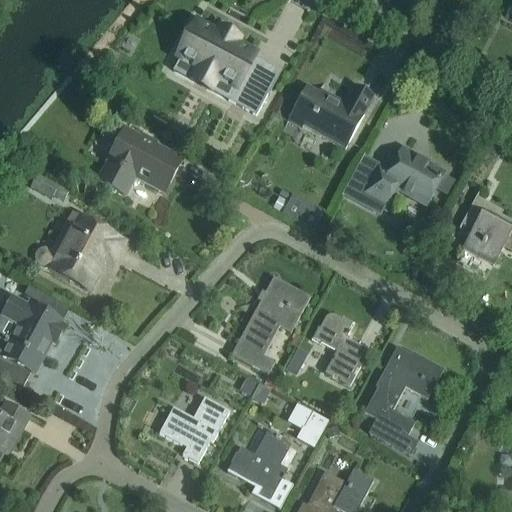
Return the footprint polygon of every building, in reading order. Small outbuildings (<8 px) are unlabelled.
[(197,24),(178,59),(199,71),(232,88),(235,91),(228,103),(248,114),(255,101),(261,91),(241,80),(250,64),(254,56),(254,55),(197,24)] [(318,95),(324,85),(323,84),(317,94),(306,88),(284,128),(285,128),(288,123),(299,129),(301,126),(326,140),(333,129),(350,138),(346,146),(347,146),(364,116),(362,115),(372,97),(355,88),(345,106),(326,95),(324,98),(318,95)] [(108,116),(113,106),(102,100),(97,110),(108,116)] [(163,196),(182,162),(124,130),(105,165),(106,165),(96,184),(124,199),(134,180),(163,196)] [(426,207),(443,175),(419,163),(421,160),(402,150),(386,179),(376,173),(364,194),(388,207),(386,211),(385,211),(385,212),(397,192),(426,207)] [(511,223),(474,203),(480,192),(479,192),(458,230),(459,230),(461,226),(472,232),(456,261),(457,261),(463,251),(493,267),(502,250),(511,255),(511,223)] [(113,262),(123,245),(79,220),(59,256),(45,249),(42,249),(39,250),(36,252),(35,255),(34,258),(34,262),(36,265),(87,293),(106,258),(113,262)] [(292,332),(300,317),(309,299),(273,280),(231,357),(267,377),(273,366),(262,360),(280,325),(292,332)] [(0,380),(21,392),(30,375),(33,377),(34,376),(31,374),(37,362),(41,364),(51,345),(54,347),(64,328),(61,326),(62,324),(51,319),(53,315),(44,310),(42,314),(28,306),(27,307),(11,299),(1,318),(16,327),(7,343),(3,340),(2,343),(3,344),(0,349),(0,380)] [(368,351),(346,339),(349,334),(347,333),(351,326),(334,318),(333,317),(330,317),(329,317),(327,318),(325,319),(324,320),(323,322),(312,342),(335,354),(324,375),(349,389),(370,350),(369,349),(368,351)] [(410,357),(396,349),(374,389),(377,391),(364,415),(375,422),(368,436),(389,447),(396,433),(407,439),(414,426),(392,413),(404,390),(426,402),(443,372),(411,355),(410,357)] [(246,381),(239,393),(251,400),(258,388),(246,381)] [(260,389),(253,402),(264,408),(271,395),(260,389)] [(212,445),(229,414),(201,399),(200,400),(203,401),(192,421),(173,411),(174,408),(174,407),(165,423),(164,423),(162,427),(162,428),(158,436),(185,450),(181,457),(197,466),(209,443),(212,445)] [(29,418),(5,405),(0,413),(0,461),(4,455),(2,454),(8,441),(10,442),(18,429),(22,431),(29,418)] [(326,425),(297,409),(289,423),(305,431),(299,442),(313,449),(326,425)] [(275,440),(266,436),(254,458),(239,450),(233,461),(232,461),(231,463),(231,464),(227,473),(241,481),(241,482),(245,484),(245,483),(260,491),(256,498),(269,505),(281,482),(283,483),(285,479),(283,478),(287,472),(280,468),(290,448),(280,443),(280,441),(276,439),(275,440)] [(336,511),(357,511),(373,483),(352,472),(345,485),(325,474),(306,508),(302,505),(297,511),(335,511),(336,511)]
